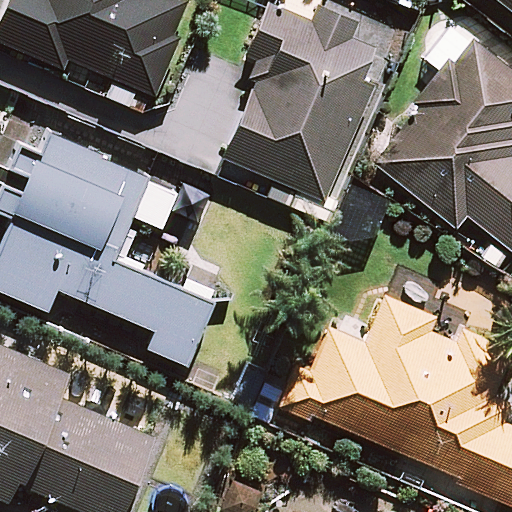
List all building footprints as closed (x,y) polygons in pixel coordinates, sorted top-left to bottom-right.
[(4,0),(0,10),(0,44),(65,73),(71,59),(112,78),(104,96),(139,112),(189,4),(179,0),(4,0)] [(511,0),(490,0),(503,10),(511,17),(511,0)] [(314,6),(307,22),(294,17),(259,2),(238,51),(254,58),(244,80),(252,84),(219,161),(304,197),(321,204),(372,86),(360,81),(373,51),(348,40),(355,23),(314,6)] [(511,73),(469,39),(449,64),(442,59),(398,114),(405,120),(370,163),(452,228),(462,214),(509,251),(511,247),(511,158),(501,150),(511,136),(511,73)] [(172,191),(44,136),(34,159),(13,149),(0,180),(0,213),(9,217),(0,239),(0,292),(44,311),(53,289),(151,331),(144,348),(180,363),(207,301),(107,258),(126,214),(157,227),(172,191)] [(490,391),(507,351),(459,330),(455,339),(427,327),(430,318),(381,297),(362,340),(326,325),(306,372),(292,367),(278,401),(455,476),(453,481),(511,506),(511,426),(504,424),(490,391)] [(67,374),(0,346),(0,499),(5,501),(13,483),(83,511),(120,511),(151,437),(58,399),(67,374)] [(268,373),(245,362),(227,400),(250,411),(268,373)]
